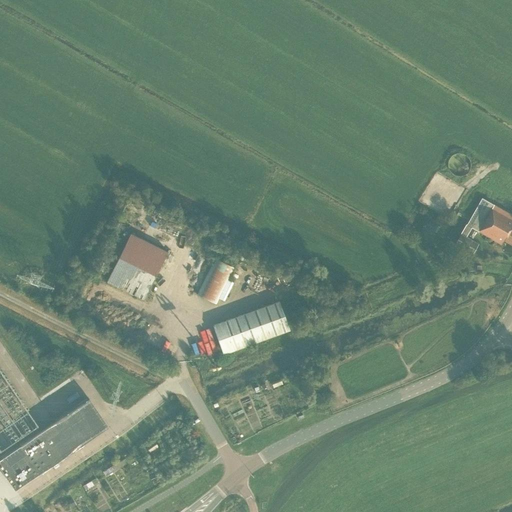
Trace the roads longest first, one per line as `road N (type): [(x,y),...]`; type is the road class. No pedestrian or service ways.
road 1 (tertiary): [(237,475),(289,442),(454,371),(499,331)]
road 2 (unclassified): [(226,453),(188,386),(0,293)]
